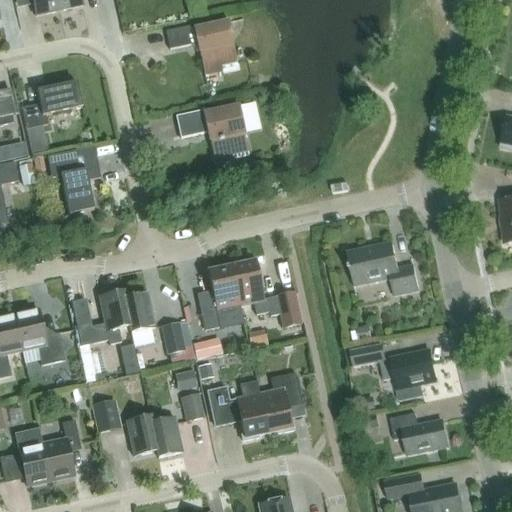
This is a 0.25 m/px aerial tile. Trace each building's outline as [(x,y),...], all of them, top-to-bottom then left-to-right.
[(59,13),(56,0),(31,0),(35,18),(59,13)] [(56,0),(59,13),(82,7),(80,0),(56,0)] [(195,31),(194,27),(165,33),(169,51),(197,45),(203,72),(220,68),(221,72),(237,69),(227,24),(195,31)] [(21,110),(26,131),(31,155),(48,151),(43,128),(47,127),(45,117),(82,109),(76,84),(36,93),(39,106),(21,110)] [(9,104),(0,105),(0,127),(13,125),(9,104)] [(175,118),(180,140),(208,134),(214,161),(232,157),(233,161),(248,157),(238,108),(210,114),(210,110),(175,118)] [(511,119),(507,118),(501,149),(511,151),(511,119)] [(9,147),(12,160),(26,157),(23,144),(9,147)] [(68,154),(47,158),(51,180),(60,178),(68,217),(94,212),(88,182),(100,180),(98,169),(72,174),(68,154)] [(36,176),(46,174),(43,158),(33,160),(36,176)] [(0,191),(0,187),(18,184),(14,164),(0,166),(0,228),(7,227),(0,191)] [(19,168),(23,188),(36,186),(32,165),(19,168)] [(505,246),(511,245),(511,201),(500,203),(505,246)] [(390,280),(394,298),(419,293),(414,267),(398,271),(393,245),(347,254),(354,287),(390,280)] [(255,264),(231,269),(239,308),(253,305),(256,317),(269,314),(270,318),(279,316),(275,299),(263,301),(255,264)] [(239,308),(231,269),(208,274),(214,302),(198,305),(204,333),(229,327),(226,311),(239,308)] [(85,385),(108,380),(107,373),(96,376),(91,355),(89,345),(108,341),(109,345),(121,342),(119,331),(129,329),(130,329),(123,300),(124,299),(123,293),(98,298),(104,325),(77,331),(80,348),(78,349),(85,385)] [(130,329),(129,329),(130,335),(155,330),(147,294),(124,299),(123,300),(130,329)] [(279,316),(282,331),(301,327),(294,294),(275,298),(275,299),(279,316)] [(38,311),(14,317),(22,354),(37,350),(41,368),(64,363),(58,335),(44,339),(38,311)] [(0,381),(11,379),(9,370),(6,357),(22,354),(14,317),(0,319),(0,381)] [(185,352),(180,325),(162,329),(168,356),(185,352)] [(369,327),(356,330),(359,343),(372,340),(369,327)] [(193,346),(196,360),(212,357),(209,342),(193,346)] [(391,361),(391,362),(386,363),(382,347),(351,354),(354,369),(380,364),(384,383),(395,380),(397,392),(401,394),(412,392),(414,389),(437,384),(430,353),(391,361)] [(197,369),(200,383),(214,379),(210,366),(197,369)] [(193,372),(175,376),(179,393),(197,389),(193,372)] [(285,402),(301,399),(295,375),(270,381),(273,394),(259,397),(268,436),(277,434),(277,437),(295,433),(293,425),(290,425),(285,402)] [(207,394),(215,429),(240,423),(243,435),(240,436),(242,444),(259,441),(259,438),(268,436),(259,397),(228,403),(225,390),(207,394)] [(180,400),(186,423),(205,418),(199,395),(180,400)] [(91,407),(97,435),(121,430),(115,402),(91,407)] [(448,450),(443,423),(418,428),(416,415),(390,421),(395,442),(404,441),(408,458),(448,450)] [(150,418),(126,423),(134,459),(156,454),(157,454),(151,424),(150,418)] [(157,454),(156,454),(158,460),(182,455),(174,419),(151,424),(157,454)] [(379,429),(377,419),(361,422),(363,432),(379,429)] [(50,484),(74,479),(67,449),(79,446),(74,423),(62,425),(65,441),(42,446),(50,484)] [(50,484),(42,446),(19,451),(27,489),(50,484)] [(412,511),(461,511),(456,486),(424,493),(421,477),(385,485),(389,501),(410,497),(412,511)] [(290,511),(288,500),(258,507),(259,511),(290,511)]
